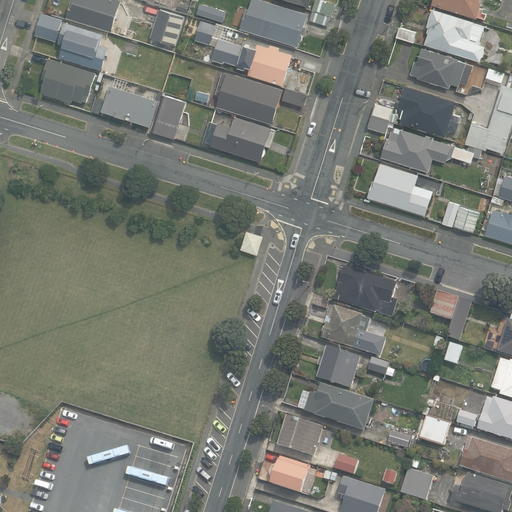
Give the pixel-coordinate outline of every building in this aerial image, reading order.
[(71,0),(66,18),(112,32),(122,0),(71,0)] [(247,8),(240,29),(298,46),(299,42),(302,41),(303,37),(302,34),(309,14),(264,0),(252,0),(250,9),(247,8)] [(315,0),(313,10),(332,16),(336,3),(325,0),(315,0)] [(433,0),(432,5),(477,19),(478,17),(485,19),(487,13),(483,12),(484,9),(480,8),(482,0),(433,0)] [(187,12),(190,5),(181,2),(178,9),(187,12)] [(197,13),(223,22),(227,12),(201,3),(197,13)] [(185,16),(160,8),(151,37),(176,46),(185,16)] [(428,33),(424,44),(480,62),(482,58),(484,56),(485,54),(485,52),(484,50),(485,46),(479,45),(485,26),(474,23),(474,21),(433,8),(427,27),(428,27),(427,33),(428,33)] [(332,16),(313,10),(310,20),(329,26),(332,16)] [(57,41),(63,19),(42,13),(36,35),(57,41)] [(283,85),(293,55),(279,50),(280,47),(271,44),(270,48),(258,44),(256,48),(251,47),(252,44),(247,43),(250,33),(217,22),(216,24),(202,20),(196,40),(216,46),(212,60),(224,63),(225,61),(238,66),(238,68),(245,70),(246,67),(250,68),(249,74),(283,85)] [(100,44),(104,33),(65,21),(59,43),(63,44),(60,57),(102,70),(109,47),(100,44)] [(417,32),(400,26),(396,37),(414,43),(417,32)] [(422,47),(418,61),(415,60),(411,74),(418,77),(418,78),(450,88),(451,84),(459,86),(460,82),(468,84),(474,65),(459,61),(459,59),(422,47)] [(97,72),(49,57),(42,78),(45,78),(41,93),(72,103),(73,99),(83,102),(83,101),(87,102),(97,72)] [(302,60),(297,58),(294,68),(299,70),(302,60)] [(216,94),(220,95),(217,107),(273,124),(284,89),(228,71),(227,73),(223,72),(216,94)] [(489,128),(472,123),(466,144),(469,145),(483,149),(487,150),(488,148),(503,153),(511,125),(511,87),(503,84),(489,128)] [(115,115),(115,116),(151,126),(159,100),(110,85),(102,111),(115,115)] [(401,118),(400,122),(446,137),(448,130),(456,133),(461,117),(453,115),(457,102),(405,85),(398,108),(403,109),(400,118),(401,118)] [(308,94),(286,88),(283,100),(305,107),(308,94)] [(198,91),(196,99),(208,102),(210,94),(198,91)] [(162,94),(151,131),(175,139),(186,102),(162,94)] [(376,103),(372,115),(391,120),(396,122),(398,114),(392,113),(394,108),(376,103)] [(391,120),(372,115),(368,128),(387,133),(391,120)] [(212,144),(211,145),(261,161),(263,157),(265,155),(266,152),(265,148),(266,146),(271,147),(277,130),(272,128),(273,127),(235,116),(232,126),(219,122),(218,123),(210,121),(203,141),(212,144)] [(446,162),(452,145),(434,139),(434,137),(426,134),(426,136),(396,127),(394,131),(392,130),(389,138),(388,137),(381,157),(429,172),(434,158),(446,162)] [(483,149),(469,145),(468,150),(456,146),(452,156),(471,163),(474,156),(480,158),(483,149)] [(416,187),(419,175),(418,174),(419,172),(382,160),(375,181),(373,180),(368,197),(425,215),(431,196),(430,196),(432,192),(416,187)] [(494,194),(511,199),(511,176),(506,175),(503,182),(498,181),(494,194)] [(442,223),(453,227),(460,204),(450,201),(442,223)] [(461,207),(455,226),(474,232),(480,213),(461,207)] [(494,209),(486,234),(511,242),(511,212),(504,210),(504,212),(494,209)] [(247,233),(241,250),(257,255),(258,256),(264,236),(247,231),(247,233)] [(398,282),(345,266),(334,299),(378,312),(393,317),(399,300),(393,298),(398,282)] [(438,291),(431,313),(452,319),(459,297),(438,291)] [(463,299),(456,322),(450,339),(463,343),(476,304),(463,299)] [(363,314),(335,305),(334,307),(331,305),(325,323),(326,323),(322,337),(381,356),(387,338),(367,332),(371,319),(363,316),(363,314)] [(468,348),(454,344),(447,363),(461,367),(468,348)] [(361,357),(327,346),(324,357),(321,356),(318,365),(321,366),(317,377),(352,388),(361,357)] [(389,367),(390,363),(372,357),(368,369),(386,375),(389,367)] [(511,359),(511,360),(511,361),(501,358),(492,387),(502,390),(500,394),(511,397),(511,359)] [(389,367),(386,375),(393,377),(396,369),(389,367)] [(369,417),(375,400),(322,383),(318,394),(311,392),(305,410),(314,413),(314,414),(365,430),(367,423),(370,424),(372,418),(369,417)] [(511,403),(507,401),(500,422),(473,413),(468,427),(511,440),(511,403)] [(324,426),(287,415),(278,444),(315,456),(324,426)] [(455,427),(429,418),(422,440),(448,448),(455,427)] [(412,436),(392,430),(389,442),(408,448),(412,436)] [(511,482),(511,449),(484,440),(474,469),(511,482)] [(359,460),(340,454),(335,468),(354,474),(359,460)] [(311,465),(280,456),(272,483),(302,492),(311,465)] [(420,471),(423,462),(415,460),(404,495),(430,503),(437,477),(420,471)] [(329,469),(325,479),(338,485),(342,475),(329,469)] [(398,473),(387,469),(383,481),(394,485),(398,473)] [(468,511),(511,511),(511,485),(480,475),(475,490),(468,488),(460,509),(468,511)] [(379,511),(386,489),(344,476),(339,493),(346,495),(340,511),(379,511)]
